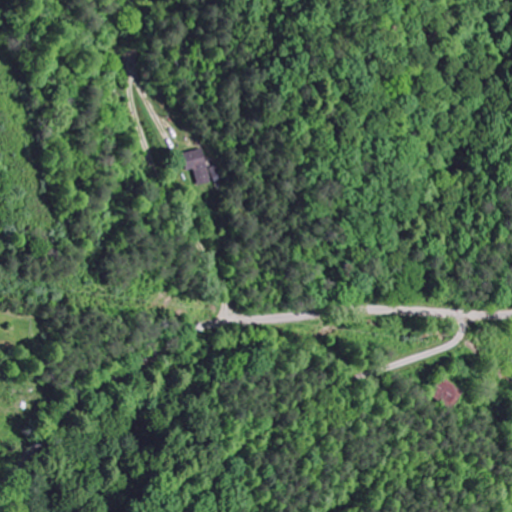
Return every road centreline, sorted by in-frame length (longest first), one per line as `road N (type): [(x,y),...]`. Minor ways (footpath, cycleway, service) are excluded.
road 1 (residential): [(470,317),(332,314),(185,335),(92,389),(0,491)]
road 2 (residential): [(182,511),(242,444),(306,398),(447,345),(470,317),(511,317)]
